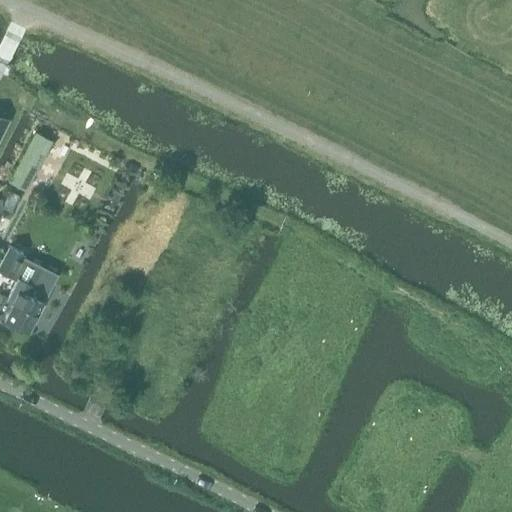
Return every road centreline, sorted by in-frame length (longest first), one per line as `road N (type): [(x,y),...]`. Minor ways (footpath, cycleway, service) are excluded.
road 1 (unclassified): [(511,243),(6,0)]
road 2 (unclassified): [(259,511),(0,384)]
